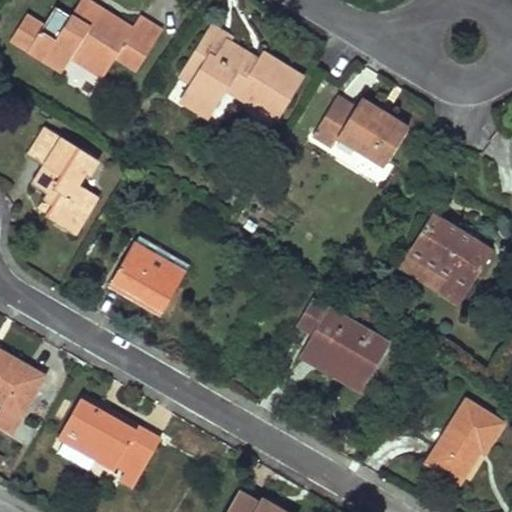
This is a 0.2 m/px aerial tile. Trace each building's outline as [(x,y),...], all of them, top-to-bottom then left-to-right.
[(91,4),(84,0),(81,0),(70,18),(78,23),(91,4)] [(162,31),(139,17),(132,29),(91,4),(78,23),(70,18),(54,8),(42,27),(26,17),(11,39),(62,72),(71,59),(77,50),(107,70),(116,56),(137,70),(162,31)] [(231,38),(213,26),(188,65),(200,71),(191,84),(181,102),(207,118),(225,89),(275,120),(301,78),(264,55),(254,69),(242,62),(246,54),(228,43),(231,38)] [(107,70),(77,50),(71,59),(102,78),(107,70)] [(200,71),(188,65),(180,77),(191,84),(200,71)] [(383,113),(360,99),(355,109),(337,98),(313,135),(331,147),(337,138),(384,167),(408,129),(383,113)] [(96,160),(45,127),(27,155),(43,165),(32,185),(48,194),(45,200),(52,204),(47,213),(45,216),(73,234),(96,196),(75,183),(82,172),(87,176),(96,160)] [(52,204),(45,200),(39,209),(47,213),(52,204)] [(491,251),(431,214),(407,254),(446,279),(439,291),(459,303),(491,251)] [(185,272),(134,242),(110,283),(138,300),(161,313),(185,272)] [(446,279),(407,254),(399,267),(439,291),(446,279)] [(331,309),(334,303),(319,295),(316,300),(331,309)] [(364,382),(387,342),(331,309),(316,300),(315,299),(301,325),(316,333),(330,342),(321,357),(364,382)] [(330,342),(316,333),(303,355),(316,364),(321,357),(330,342)] [(11,358),(0,351),(0,404),(20,416),(43,377),(11,358)] [(364,382),(321,357),(316,364),(345,381),(360,389),(364,382)] [(118,416),(81,396),(58,437),(64,440),(58,453),(89,469),(95,458),(115,469),(118,465),(126,471),(121,480),(134,487),(143,469),(160,439),(118,416)] [(502,423),(466,401),(427,462),(458,482),(478,448),(485,452),(502,423)] [(260,504),(239,492),(227,511),(284,511),(263,500),(260,504)]
